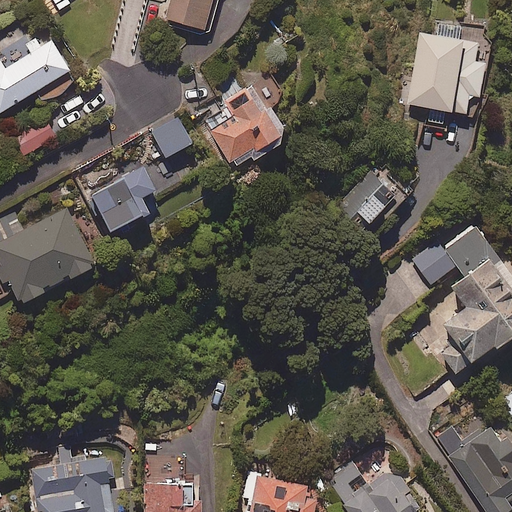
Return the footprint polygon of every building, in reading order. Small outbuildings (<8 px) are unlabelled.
[(170,0),(165,18),(208,32),(217,0),(170,0)] [(467,29),(439,24),(436,38),(419,34),(409,83),(403,81),(399,105),(430,111),(427,125),(446,129),(449,112),(465,115),(469,97),(478,99),(485,64),(474,62),(481,25),(468,23),(467,29)] [(77,80),(72,71),(73,70),(55,40),(43,48),(37,37),(30,42),(36,52),(7,69),(0,56),(0,109),(2,113),(39,91),(46,99),(62,95),(67,93),(77,80)] [(268,109),(253,86),(229,102),(239,117),(217,132),(240,165),(255,155),(259,161),(295,136),(274,105),(268,109)] [(196,144),(180,115),(153,129),(182,182),(198,173),(186,150),(196,144)] [(58,138),(49,120),(16,137),(25,155),(58,138)] [(148,166),(89,197),(99,216),(106,213),(117,234),(157,213),(149,198),(162,191),(148,166)] [(395,199),(373,178),(345,207),(366,229),(395,199)] [(100,267),(68,207),(0,243),(0,258),(24,304),(76,276),(77,279),(100,267)] [(511,279),(474,226),(442,249),(436,240),(409,260),(428,287),(456,267),(464,280),(451,289),(465,310),(440,327),(452,344),(440,353),(456,376),(492,350),(495,353),(511,340),(511,279)] [(500,443),(478,410),(435,438),(484,511),(510,511),(511,511),(507,504),(511,500),(511,446),(506,438),(500,443)] [(73,461),(71,446),(58,447),(62,478),(35,481),(38,511),(115,511),(109,458),(73,461)] [(409,491),(395,469),(341,502),(347,511),(417,511),(406,493),(409,491)] [(312,485),(249,473),(245,494),(251,495),(247,511),(318,511),(320,500),(309,498),(312,485)] [(198,483),(147,483),(146,511),(206,511),(207,504),(198,504),(198,483)]
